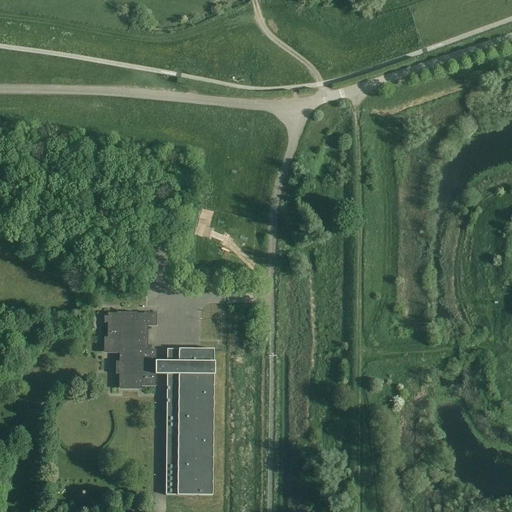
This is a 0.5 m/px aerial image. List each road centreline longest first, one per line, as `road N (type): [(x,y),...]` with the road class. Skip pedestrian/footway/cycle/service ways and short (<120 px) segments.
road 1 (track): [(358,511),(357,89)]
road 2 (unclassified): [(0,89),(295,104)]
road 3 (unclassified): [(295,104),(511,37)]
road 4 (unclassified): [(273,301),(273,226),(295,104)]
road 5 (track): [(359,351),(486,350),(490,321)]
road 6 (track): [(383,511),(359,386)]
